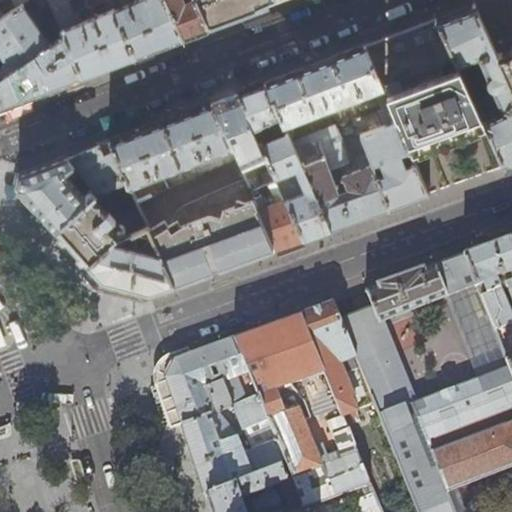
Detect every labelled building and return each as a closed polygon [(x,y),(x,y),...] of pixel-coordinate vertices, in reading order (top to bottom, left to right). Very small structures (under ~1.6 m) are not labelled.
[(0,0),(0,19),(4,16),(0,8),(0,4),(6,0),(11,0),(16,8),(22,4),(28,0),(0,0)] [(47,0),(34,0),(39,9),(50,4),(47,0)] [(47,0),(50,4),(64,37),(82,77),(108,67),(135,57),(109,0),(47,0)] [(116,0),(109,0),(135,57),(158,48),(183,39),(166,0),(136,0),(120,7),(116,0)] [(166,0),(183,39),(204,31),(209,29),(196,0),(187,0),(184,1),(183,0),(166,0)] [(215,27),(277,3),(275,0),(196,0),(209,29),(215,27)] [(511,0),(482,0),(473,4),(496,54),(511,88),(511,0)] [(22,4),(16,8),(4,16),(0,19),(0,79),(50,46),(22,4)] [(468,6),(436,18),(458,68),(478,59),(488,80),(487,84),(487,86),(489,89),(492,90),(493,92),(474,101),(485,126),(498,154),(504,167),(511,163),(511,88),(496,54),(473,4),(468,6)] [(389,35),(365,44),(383,87),(386,94),(397,120),(411,153),(432,146),(439,143),(485,126),(474,101),(458,68),(436,18),(389,35)] [(64,37),(50,46),(0,79),(0,108),(50,89),(82,77),(64,37)] [(375,91),(383,87),(365,44),(306,67),(265,82),(284,126),(291,123),(375,91)] [(244,90),(238,92),(261,144),(288,133),(284,126),(265,82),(244,90)] [(291,123),(284,126),(288,133),(302,166),(331,229),(384,210),(428,194),(422,180),(411,153),(397,120),(386,94),(383,87),(375,91),(382,109),(378,110),(384,125),(360,134),(373,164),(361,169),(358,162),(352,164),(336,126),(323,131),(320,123),(295,133),(291,123)] [(223,98),(212,102),(232,148),(244,176),(250,190),(258,187),(266,183),(276,179),(261,144),(238,92),(223,98)] [(155,124),(110,141),(128,182),(130,187),(232,148),(212,102),(155,124)] [(288,133),(261,144),(276,179),(285,199),(303,239),(327,231),(331,229),(302,166),(288,133)] [(97,145),(69,157),(69,156),(46,165),(22,174),(18,189),(39,212),(56,231),(91,201),(97,195),(128,182),(110,141),(110,140),(97,144),(97,145)] [(159,184),(162,190),(191,177),(189,171),(159,184)] [(264,227),(257,211),(259,210),(255,199),(250,190),(244,176),(182,204),(176,208),(174,214),(174,222),(169,224),(166,219),(149,228),(154,240),(161,255),(165,264),(175,286),(184,283),(199,277),(206,275),(274,250),(264,227)] [(264,227),(274,250),(280,248),(303,239),(285,199),(276,179),(266,183),(275,204),(266,207),(258,187),(250,190),(255,199),(259,210),(257,211),(264,227)] [(118,240),(107,227),(115,220),(108,212),(104,215),(91,201),(56,231),(60,236),(86,266),(118,240)] [(149,228),(148,226),(133,233),(130,248),(125,247),(127,235),(118,240),(86,266),(101,283),(149,296),(175,286),(165,264),(161,255),(143,251),(146,238),(154,240),(149,228)] [(511,237),(489,245),(465,254),(476,284),(494,330),(511,323),(511,315),(498,277),(505,274),(511,293),(511,237)] [(441,263),(435,265),(447,295),(476,284),(465,254),(441,263)] [(379,322),(447,295),(435,265),(428,268),(366,290),(372,306),(379,322)] [(500,345),(494,330),(476,284),(447,295),(470,357),(500,345)] [(305,312),(300,314),(326,379),(341,416),(348,413),(350,418),(357,415),(355,410),(373,402),(370,394),(340,318),(333,302),(305,312)] [(372,306),(340,318),(370,394),(403,382),(379,322),(372,306)] [(300,314),(257,330),(235,338),(259,398),(261,403),(286,462),(304,506),(368,482),(341,416),(326,379),(300,314)] [(182,426),(259,398),(235,338),(199,351),(176,359),(166,378),(168,382),(182,426)] [(480,381),(413,407),(403,382),(370,394),(373,402),(417,511),(511,511),(511,374),(506,360),(500,345),(470,357),(480,381)] [(480,381),(470,357),(403,382),(413,407),(480,381)] [(182,426),(168,382),(147,388),(163,432),(182,426)] [(205,496),(207,495),(286,462),(261,403),(259,398),(182,426),(204,492),(205,496)] [(306,511),(304,506),(286,462),(207,495),(212,511),(306,511)] [(369,511),(372,511),(369,505),(375,502),(373,497),(357,504),(360,511),(369,511)]
